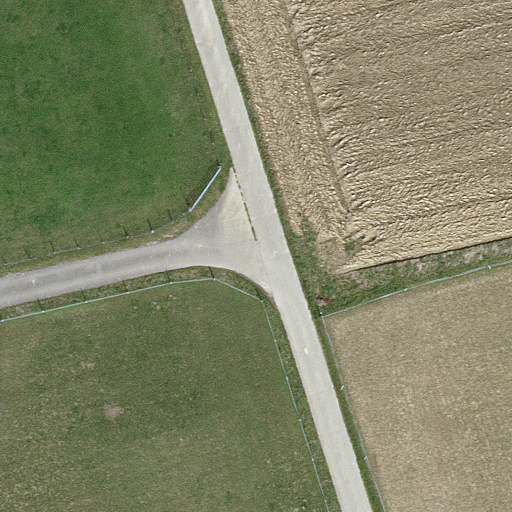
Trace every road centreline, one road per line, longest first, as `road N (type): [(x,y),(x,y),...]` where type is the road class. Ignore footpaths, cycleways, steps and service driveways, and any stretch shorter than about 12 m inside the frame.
road 1 (track): [(349,511),(196,0)]
road 2 (track): [(268,240),(0,301)]
